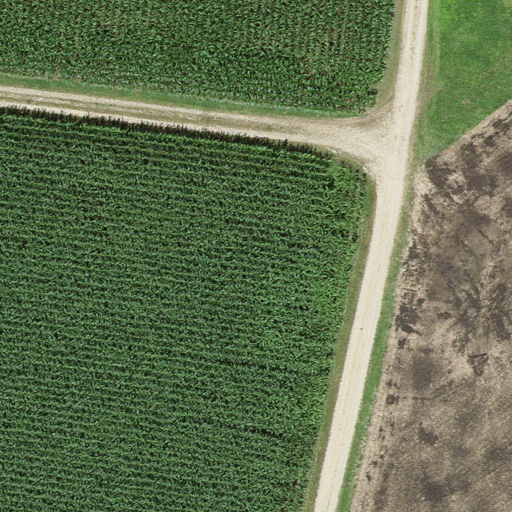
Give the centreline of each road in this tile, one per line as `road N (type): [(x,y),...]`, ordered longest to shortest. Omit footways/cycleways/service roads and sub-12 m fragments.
road 1 (track): [(0,97),(336,138),(389,173),(412,0)]
road 2 (track): [(389,173),(320,511)]
